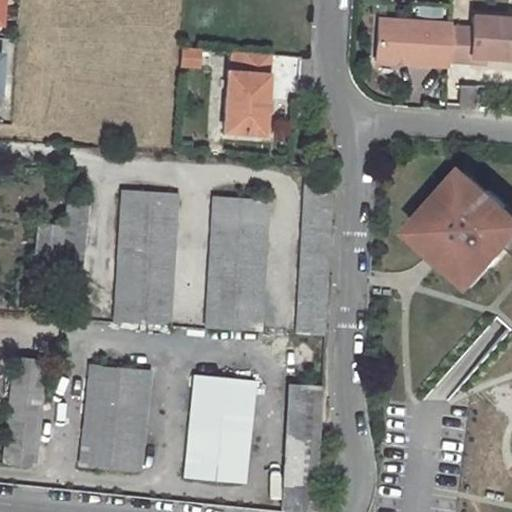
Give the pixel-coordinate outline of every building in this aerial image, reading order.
[(482,53),(508,55),(511,16),(470,14),(469,26),(449,25),(447,57),(468,58),(468,53),(482,53)] [(449,25),(449,21),(376,16),(374,58),(446,63),(447,57),(449,25)] [(268,54),(243,52),(241,71),(226,70),(222,130),(261,134),(268,54)] [(459,85),(458,105),(475,106),(476,86),(459,85)] [(307,169),(294,333),(324,335),(335,172),(307,169)] [(511,218),(501,209),(506,204),(489,188),(487,190),(468,174),(450,193),(445,189),(430,206),(432,208),(415,227),(435,244),(430,250),(447,266),(449,264),(468,280),(485,260),(491,265),(499,256),(499,252),(498,246),(504,246),(511,253),(511,218)] [(123,186),(112,321),(166,327),(177,192),(123,186)] [(214,196),(203,328),(258,333),(269,202),(214,196)] [(66,201),(54,300),(77,303),(88,203),(66,201)] [(36,229),(32,270),(53,272),(57,230),(36,229)] [(13,356),(1,463),(35,466),(46,360),(13,356)] [(90,365),(77,466),(135,473),(148,371),(90,365)] [(193,374),(182,477),(240,483),(251,380),(193,374)] [(278,382),(264,510),(281,511),(312,511),(320,387),(278,382)]
